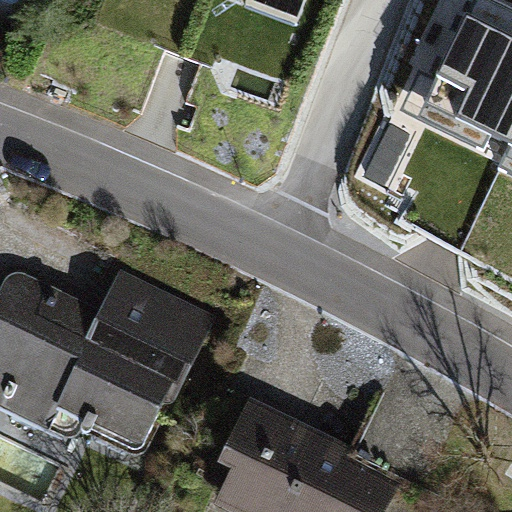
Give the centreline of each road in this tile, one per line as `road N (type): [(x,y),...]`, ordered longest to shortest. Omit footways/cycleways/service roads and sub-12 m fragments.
road 1 (residential): [(0,127),(275,243)]
road 2 (residential): [(275,243),(511,381)]
road 3 (residential): [(275,243),(372,0)]
